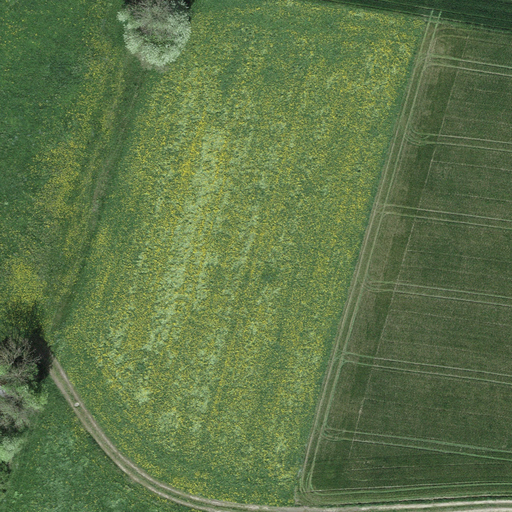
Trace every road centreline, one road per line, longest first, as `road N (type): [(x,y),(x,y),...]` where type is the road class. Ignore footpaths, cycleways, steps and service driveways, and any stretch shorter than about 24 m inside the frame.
road 1 (track): [(295,511),(216,509),(154,484),(99,433),(42,342),(0,312)]
road 2 (track): [(511,503),(337,511)]
